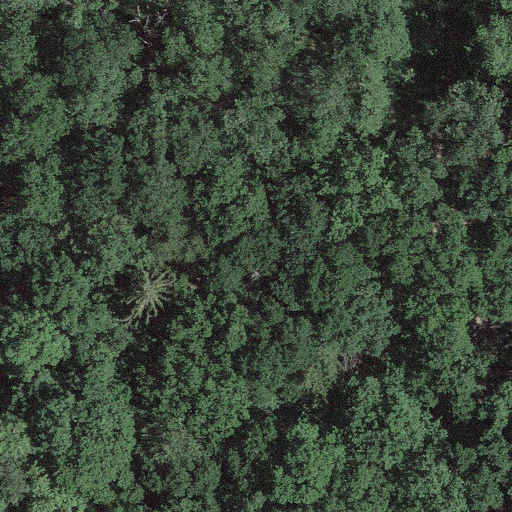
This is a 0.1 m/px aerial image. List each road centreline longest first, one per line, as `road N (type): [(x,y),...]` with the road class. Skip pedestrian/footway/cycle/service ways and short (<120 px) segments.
road 1 (track): [(511,375),(422,260),(77,0)]
road 2 (track): [(0,218),(194,511)]
